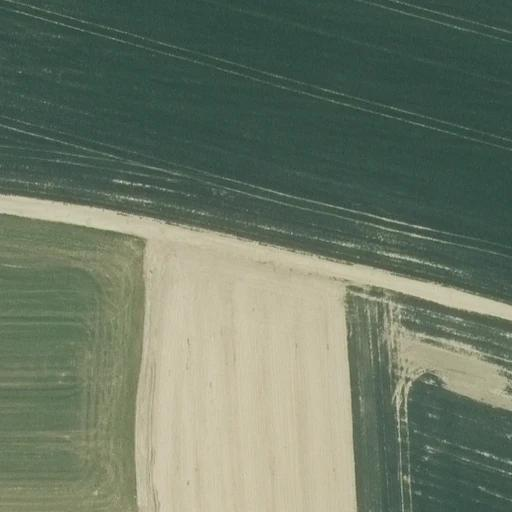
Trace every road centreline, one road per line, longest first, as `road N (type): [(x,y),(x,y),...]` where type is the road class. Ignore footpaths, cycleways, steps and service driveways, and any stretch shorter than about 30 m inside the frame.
road 1 (track): [(511,328),(153,238),(0,218)]
road 2 (track): [(153,238),(138,511)]
